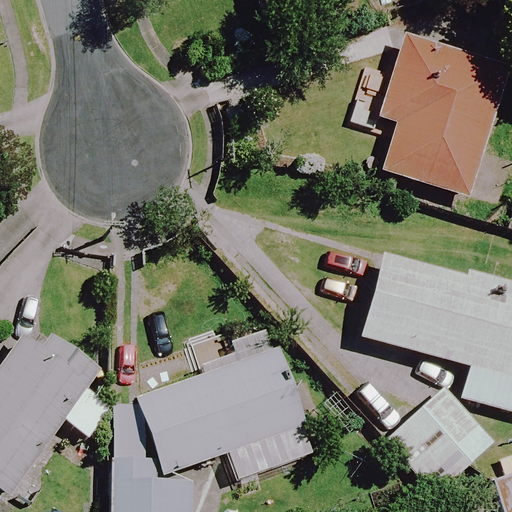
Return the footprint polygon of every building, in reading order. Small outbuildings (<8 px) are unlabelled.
[(365,0),(248,0),(261,35),(365,0)] [(502,77),(397,45),(371,131),(389,137),(377,179),(464,205),(502,77)] [(511,295),(376,263),(356,348),(465,374),(458,407),(511,419),(511,295)] [(39,359),(18,345),(0,370),(0,501),(6,506),(59,429),(84,447),(105,416),(79,398),(92,379),(47,347),(39,359)] [(271,360),(133,408),(108,410),(107,489),(106,511),(186,511),(187,474),(225,461),(234,488),(307,462),(271,360)] [(492,451),(439,395),(381,450),(434,506),(492,451)]
